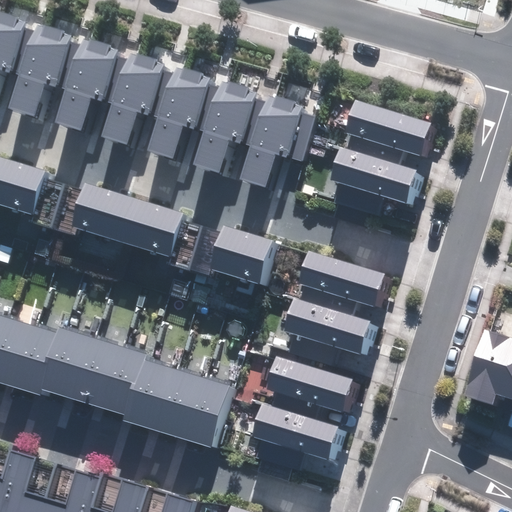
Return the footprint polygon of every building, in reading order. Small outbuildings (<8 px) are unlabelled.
[(239,178),(265,186),(276,153),(302,161),(316,117),(303,112),(304,107),(268,95),(266,102),(255,99),(257,93),(220,81),(218,88),(209,86),(212,79),(176,67),(174,74),(162,70),(164,64),(129,53),(126,60),(113,56),(116,48),(82,37),(79,44),(70,41),(71,35),(37,24),(34,32),(23,28),(25,22),(0,13),(0,69),(20,76),(9,108),(36,117),(47,84),(65,90),(54,121),(81,130),(91,98),(111,104),(101,136),(126,144),(137,112),(157,119),(147,149),(173,158),(183,125),(204,132),(193,164),(220,173),(231,140),(250,146),(239,178)] [(336,202),(380,215),(386,198),(406,203),(416,170),(399,165),(403,151),(422,157),(431,124),(353,102),(344,132),(349,134),(345,150),(340,148),(330,181),(341,184),(336,202)] [(211,269),(258,284),(272,241),(223,225),(221,232),(182,220),(183,215),(86,184),(84,189),(46,177),(48,171),(0,155),(0,203),(31,214),(29,221),(74,235),(76,227),(171,257),(168,264),(209,277),(211,269)] [(383,275),(306,251),(297,281),(373,305),(383,275)] [(369,324),(293,301),(283,331),(360,355),(369,324)] [(123,420),(213,447),(231,388),(145,361),(147,354),(59,326),(56,333),(0,315),(0,382),(41,395),(44,389),(125,414),(123,420)] [(495,394),(511,399),(511,338),(485,330),(464,397),(492,405),(495,394)] [(353,381),(277,357),(267,388),(344,411),(353,381)] [(339,428),(262,405),(253,436),(330,458),(339,428)] [(190,511),(194,502),(101,473),(99,478),(11,451),(12,446),(0,442),(0,511),(190,511)]
